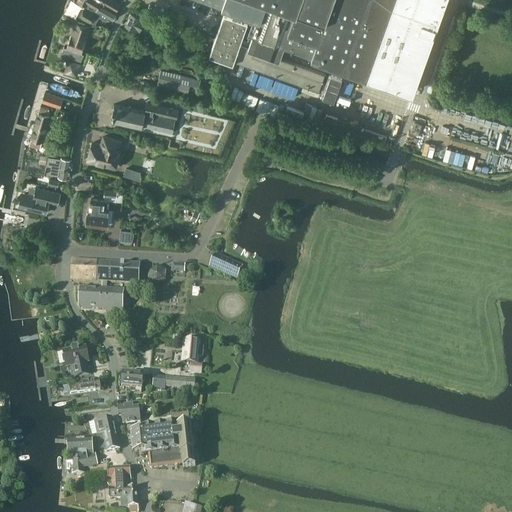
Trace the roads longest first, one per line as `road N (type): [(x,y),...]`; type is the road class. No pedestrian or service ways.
road 1 (residential): [(67,251),(193,256),(254,144),(379,178),(396,153)]
road 2 (residential): [(149,511),(116,416),(109,350),(67,297),(67,251)]
road 3 (residential): [(67,251),(87,108),(131,0)]
